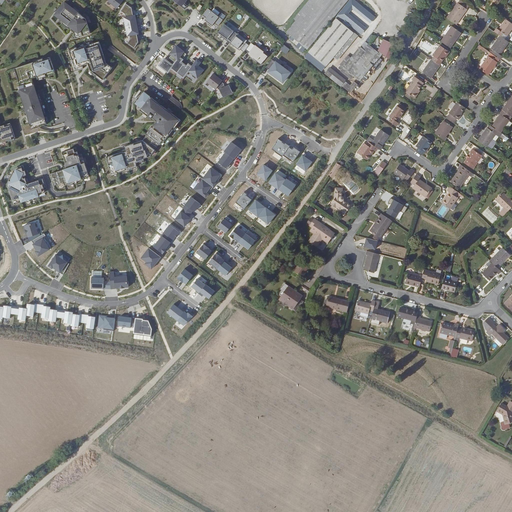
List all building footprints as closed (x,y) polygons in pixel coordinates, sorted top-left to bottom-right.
[(123,0),(108,0),(108,2),(117,8),(123,0)] [(185,0),(173,0),(173,1),(184,10),(187,6),(183,3),(185,0)] [(286,33),(307,50),(345,0),(311,0),(295,21),(286,33)] [(307,0),(293,19),(295,21),(311,0),(307,0)] [(356,0),(351,7),(354,10),(360,3),(356,0)] [(370,5),(362,0),(361,0),(360,3),(354,10),(362,15),(370,5)] [(459,2),(457,5),(466,12),(469,9),(462,4),(459,2)] [(85,19),(64,3),(55,14),(61,18),(60,20),(70,29),(71,33),(75,31),(77,38),(90,34),(85,19)] [(131,8),(125,4),(120,11),(125,14),(125,18),(124,18),(125,23),(123,24),(124,31),(127,31),(127,35),(129,35),(129,39),(127,43),(134,48),(138,42),(136,34),(137,33),(136,29),(138,28),(137,21),(134,21),(134,16),(132,17),(131,8)] [(457,5),(446,21),(456,28),(460,22),(458,20),(462,14),(464,16),(466,12),(457,5)] [(222,20),(207,9),(202,16),(205,19),(204,20),(207,23),(206,24),(210,27),(213,23),(217,26),(222,20)] [(358,34),(336,17),(309,53),(317,59),(314,63),(323,70),(334,57),(337,59),(358,34)] [(511,26),(505,22),(498,32),(496,30),(493,34),(500,38),(501,39),(503,36),(507,39),(511,31),(511,26)] [(227,39),(231,42),(237,34),(224,24),(217,32),(227,40),(227,39)] [(461,36),(451,29),(440,44),(450,51),(455,45),(453,44),(457,37),(459,39),(461,36)] [(243,53),(245,50),(248,46),(245,43),(246,42),(237,34),(231,42),(230,43),(239,51),(240,50),(243,53)] [(501,39),(500,38),(491,51),(495,55),(493,57),(499,62),(500,62),(502,59),(500,57),(509,45),(505,42),(501,39)] [(369,45),(364,41),(360,47),(365,51),(369,45)] [(103,56),(98,42),(76,50),(76,48),(68,50),(75,72),(83,69),(81,66),(87,64),(89,71),(102,80),(111,68),(106,64),(104,65),(102,63),(100,57),(103,56)] [(250,43),(248,46),(245,50),(249,53),(248,54),(250,56),(253,59),(253,58),(256,61),(256,62),(260,65),(267,57),(262,53),(263,52),(254,45),(254,46),(250,43)] [(280,49),(286,54),(290,49),(284,44),(280,49)] [(365,51),(360,47),(341,71),(352,79),(354,76),(360,81),(364,76),(372,65),(382,53),(377,49),(376,50),(369,45),(365,51)] [(186,55),(175,46),(169,54),(171,55),(169,57),(166,61),(163,59),(158,66),(167,73),(171,68),(177,73),(183,78),(188,71),(197,78),(203,70),(197,66),(200,63),(196,60),(195,62),(192,59),(186,67),(183,64),(180,62),(186,55)] [(439,48),(432,59),(433,60),(432,62),(439,68),(443,62),(445,59),(446,60),(449,55),(439,48)] [(384,55),(378,66),(383,68),(389,58),(384,55)] [(488,78),(499,62),(493,57),(490,55),(479,71),(488,78)] [(55,72),(50,58),(43,60),(43,59),(39,60),(40,61),(34,63),(34,62),(15,68),(20,83),(19,83),(23,96),(21,97),(25,111),(27,110),(28,114),(26,114),(31,130),(47,125),(43,115),(46,115),(39,95),(37,96),(32,79),(38,77),(39,80),(48,76),(47,74),(55,72)] [(289,73),(271,60),(265,67),(269,70),(268,72),(271,74),(271,75),(274,77),(275,77),(279,80),(278,81),(281,83),(289,73)] [(431,82),(441,69),(439,68),(432,62),(429,60),(419,73),(431,82)] [(380,70),(372,65),(364,76),(371,81),(380,70)] [(329,69),(327,72),(353,92),(359,84),(355,81),(352,86),(329,69)] [(218,79),(212,74),(206,82),(215,89),(216,88),(220,82),(222,80),(219,78),(218,79)] [(413,85),(406,95),(415,102),(418,97),(417,96),(424,86),(423,85),(416,80),(415,79),(412,84),(413,85)] [(224,85),(220,82),(216,88),(219,90),(222,97),(232,93),(228,86),(225,88),(223,86),(224,85)] [(143,159),(150,156),(154,150),(153,149),(157,144),(158,145),(161,141),(163,142),(180,120),(171,114),(170,115),(165,111),(166,110),(144,93),(135,104),(141,108),(139,110),(150,119),(152,116),(157,121),(152,128),(151,127),(145,134),(146,135),(142,141),(137,142),(137,144),(133,145),(133,144),(124,147),(126,151),(105,158),(111,174),(116,172),(116,173),(136,167),(135,164),(136,164),(136,163),(143,160),(143,159)] [(478,143),(487,149),(496,136),(497,137),(499,134),(501,135),(511,119),(511,117),(511,98),(502,113),(502,112),(499,116),(500,117),(492,129),(490,128),(488,131),(487,130),(478,143)] [(449,117),(446,121),(454,126),(457,122),(459,123),(461,119),(460,118),(465,111),(457,105),(448,116),(449,117)] [(397,109),(397,108),(389,119),(391,120),(389,124),(396,129),(399,126),(396,124),(400,119),(401,120),(405,114),(404,114),(397,109)] [(0,126),(0,145),(10,142),(10,140),(15,139),(10,123),(0,126)] [(444,124),(435,137),(446,144),(448,141),(447,140),(453,131),(444,124)] [(381,133),(374,143),(369,140),(366,143),(368,144),(365,147),(363,145),(356,155),(367,163),(370,158),(369,157),(372,152),(374,153),(375,155),(378,151),(381,154),(383,150),(382,149),(389,138),(381,133)] [(423,139),(416,149),(418,151),(416,153),(423,158),(425,155),(425,156),(429,152),(428,151),(432,145),(423,139)] [(224,151),(234,158),(242,149),(230,142),(224,151)] [(78,155),(75,148),(60,153),(64,165),(63,165),(65,169),(49,174),(52,183),(54,182),(56,186),(63,184),(63,186),(81,180),(80,179),(88,176),(81,154),(78,155)] [(217,162),(227,168),(233,159),(224,152),(217,162)] [(474,172),(483,159),(480,158),(475,154),(473,152),(470,155),(471,156),(465,165),(474,172)] [(311,162),(302,155),(296,164),(305,171),(311,162)] [(382,164),(378,171),(382,174),(387,167),(382,164)] [(26,175),(22,166),(17,168),(14,173),(12,172),(8,181),(10,181),(7,186),(13,203),(20,201),(21,202),(38,196),(37,195),(44,193),(43,189),(45,188),(42,179),(27,184),(24,176),(26,175)] [(202,178),(214,187),(216,183),(215,182),(220,174),(210,167),(202,178)] [(411,171),(410,174),(400,167),(394,176),(403,183),(404,182),(407,184),(414,174),(411,171)] [(344,171),(339,169),(332,179),(332,180),(336,183),(344,171)] [(450,185),(459,191),(469,178),(460,172),(457,175),(459,176),(457,179),(455,178),(450,185)] [(275,173),(268,183),(278,189),(285,180),(275,173)] [(414,188),(413,190),(426,200),(431,193),(425,188),(426,187),(419,182),(420,180),(417,177),(411,185),(414,188)] [(285,179),(285,180),(278,189),(288,196),(295,186),(285,179)] [(193,189),(205,198),(210,193),(208,191),(212,187),(203,180),(193,189)] [(342,184),(350,201),(358,197),(350,181),(342,184)] [(459,196),(451,190),(447,194),(449,196),(441,206),(450,212),(458,202),(456,200),(459,196)] [(334,203),(330,208),(334,212),(336,211),(340,214),(339,216),(343,219),(350,209),(349,208),(343,202),(342,200),(341,200),(341,193),(335,192),(334,203)] [(511,203),(509,201),(506,197),(503,194),(495,202),(504,211),(501,214),(505,217),(508,214),(511,209),(511,203)] [(183,208),(190,213),(193,210),(200,204),(191,196),(183,208)] [(392,199),(385,212),(400,220),(407,207),(392,199)] [(255,201),(248,210),(257,217),(258,217),(265,208),(255,201)] [(174,220),(184,226),(191,218),(189,216),(190,213),(183,208),(174,220)] [(265,208),(258,217),(267,224),(274,215),(271,212),(270,213),(268,211),(268,210),(265,208)] [(382,217),(391,223),(394,218),(385,213),(382,217)] [(380,241),(392,223),(391,223),(382,217),(381,216),(379,220),(380,221),(375,229),(373,228),(369,233),(380,241)] [(226,232),(232,224),(224,218),(218,226),(226,232)] [(22,226),(27,237),(38,234),(34,222),(22,226)] [(316,251),(321,243),(323,244),(325,241),(329,244),(334,237),(326,232),(320,229),(321,228),(313,222),(309,229),(312,231),(309,234),(313,237),(308,245),(316,251)] [(161,236),(172,243),(180,232),(169,225),(161,236)] [(248,249),(256,239),(236,226),(229,236),(248,249)] [(153,247),(162,254),(166,250),(166,249),(170,243),(161,237),(153,247)] [(34,252),(37,256),(51,249),(44,238),(32,244),(36,251),(34,252)] [(202,244),(196,254),(206,259),(212,249),(202,244)] [(145,265),(152,269),(160,257),(148,248),(141,258),(146,263),(145,265)] [(488,261),(498,271),(511,257),(504,251),(493,262),(490,259),(488,261)] [(53,268),(60,273),(66,262),(56,254),(47,267),(52,269),(53,268)] [(378,258),(367,255),(366,258),(368,259),(364,274),(373,276),(378,258)] [(227,263),(224,260),(217,270),(225,276),(231,268),(226,264),(227,263)] [(300,265),(293,276),(303,282),(309,271),(300,265)] [(498,271),(492,265),(482,275),(489,283),(497,275),(498,277),(501,274),(498,271)] [(186,284),(193,275),(184,268),(177,277),(186,284)] [(91,277),(91,289),(104,289),(104,281),(104,277),(101,277),(101,272),(93,271),(93,277),(91,277)] [(440,277),(423,273),(422,280),(421,282),(426,283),(430,283),(429,286),(438,288),(440,277)] [(109,276),(110,289),(129,288),(127,275),(109,276)] [(405,287),(419,291),(421,282),(422,280),(407,276),(405,287)] [(205,285),(197,279),(190,287),(195,290),(195,292),(198,294),(205,285)] [(440,292),(444,293),(454,295),(457,285),(446,282),(443,281),(440,292)] [(205,284),(205,285),(198,294),(201,297),(203,295),(208,299),(214,291),(205,284)] [(279,294),(276,299),(285,304),(283,308),(293,315),(301,304),(298,302),(294,299),(296,296),(281,286),(277,292),(279,294)] [(45,303),(48,295),(33,290),(30,297),(45,303)] [(274,302),(283,308),(285,304),(276,299),(274,302)] [(347,316),(350,305),(329,300),(326,311),(347,316)] [(373,303),(372,307),(359,304),(356,315),(369,318),(370,314),(374,315),(372,322),(388,326),(391,316),(379,313),(380,309),(376,308),(376,304),(373,303)] [(177,307),(173,304),(166,313),(176,320),(183,311),(180,309),(179,309),(177,307)] [(27,305),(26,310),(25,316),(32,317),(33,313),(34,306),(27,305)] [(3,307),(3,308),(2,318),(9,319),(9,315),(10,307),(3,307)] [(50,308),(43,307),(42,314),(41,318),(48,319),(49,310),(50,308)] [(19,309),(18,316),(18,321),(25,322),(25,316),(26,310),(19,309)] [(56,311),(49,310),(48,319),(48,322),(54,323),(55,318),(56,311)] [(419,316),(401,311),(398,321),(405,323),(412,324),(411,327),(415,328),(415,331),(431,335),(433,325),(422,322),(422,320),(418,319),(419,316)] [(72,313),(65,312),(64,319),(63,324),(71,325),(72,315),(72,313)] [(79,316),(72,315),(71,325),(70,327),(77,327),(78,323),(79,316)] [(105,317),(99,316),(98,328),(104,329),(103,330),(113,331),(114,319),(107,318),(107,320),(105,320),(105,317)] [(95,318),(88,317),(87,324),(86,328),(93,329),(95,318)] [(134,334),(150,335),(151,320),(135,319),(134,334)] [(440,336),(472,344),(475,334),(466,332),(466,333),(463,333),(458,332),(460,327),(456,326),(455,329),(443,325),(440,336)] [(489,338),(491,336),(497,342),(504,348),(510,340),(504,335),(506,333),(500,327),(498,329),(494,326),(486,335),(489,338)] [(504,348),(497,342),(494,344),(501,351),(504,348)] [(511,405),(510,404),(507,410),(501,407),(497,414),(503,417),(505,424),(506,427),(509,426),(511,425),(511,415),(511,414),(511,405)] [(506,427),(505,424),(501,425),(501,426),(502,430),(504,431),(505,432),(510,431),(510,430),(509,426),(506,427)]
